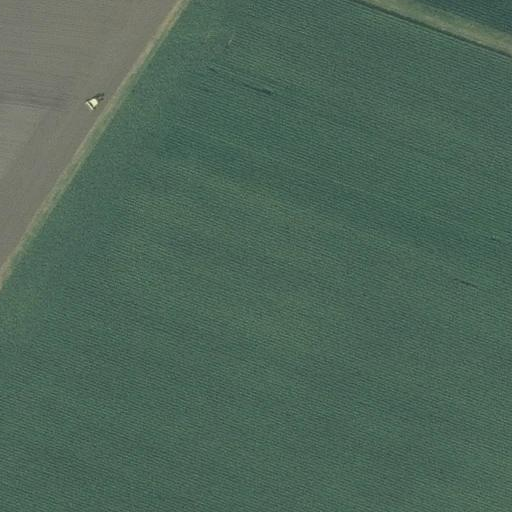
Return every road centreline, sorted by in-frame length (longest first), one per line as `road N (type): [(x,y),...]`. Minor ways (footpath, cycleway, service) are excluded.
road 1 (track): [(0,276),(180,0)]
road 2 (track): [(362,0),(511,53)]
